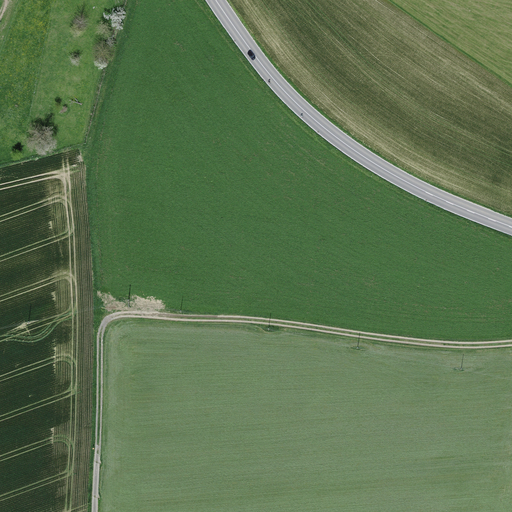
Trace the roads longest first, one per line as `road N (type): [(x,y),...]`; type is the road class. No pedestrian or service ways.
road 1 (track): [(511,341),(449,344),(260,320),(112,315),(101,330),(95,511)]
road 2 (primary): [(215,0),(276,82),(335,136),(419,188),(511,227)]
